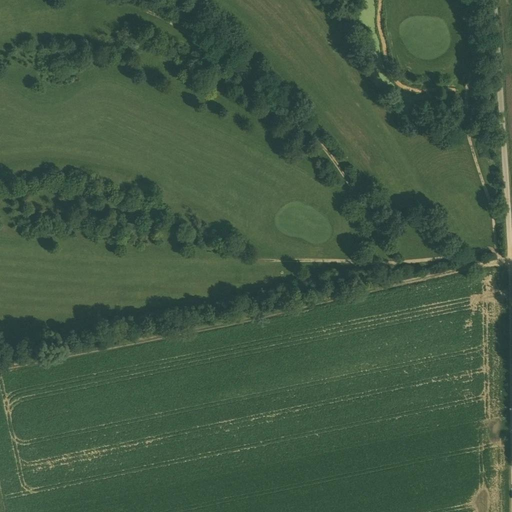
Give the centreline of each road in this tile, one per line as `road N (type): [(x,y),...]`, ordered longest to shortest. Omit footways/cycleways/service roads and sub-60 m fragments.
road 1 (track): [(0,377),(511,264)]
road 2 (track): [(511,285),(494,0)]
